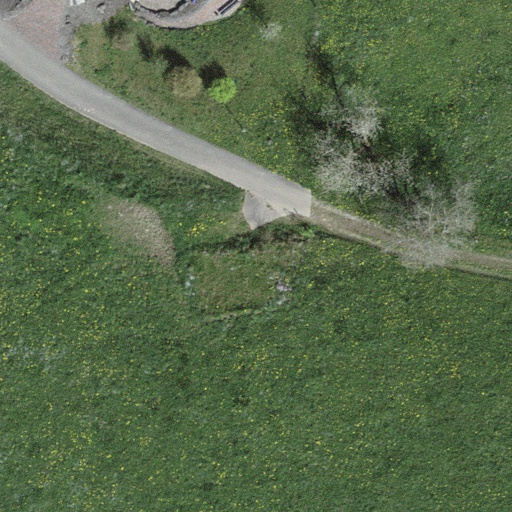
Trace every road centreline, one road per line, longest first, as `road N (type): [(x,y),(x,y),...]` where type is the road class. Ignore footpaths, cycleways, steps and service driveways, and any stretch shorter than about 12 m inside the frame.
road 1 (unclassified): [(293,215),(19,81),(0,63)]
road 2 (track): [(511,265),(383,244),(293,215)]
